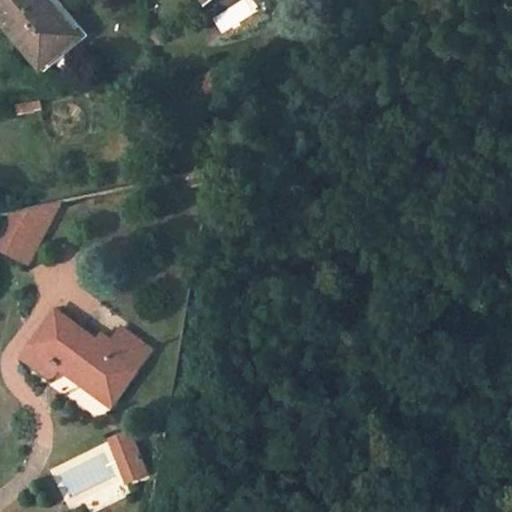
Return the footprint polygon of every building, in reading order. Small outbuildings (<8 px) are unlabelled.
[(50,1),(49,0),(0,0),(0,16),(42,67),(77,38),(48,3),(50,1)] [(42,67),(47,73),(91,37),(60,0),(50,0),(50,1),(48,3),(77,38),(42,67)] [(163,44),(159,27),(151,29),(154,47),(163,44)] [(15,211),(0,241),(0,253),(1,254),(21,264),(30,250),(36,254),(62,201),(15,211)] [(30,250),(21,264),(23,264),(29,268),(36,254),(30,250)] [(47,355),(61,365),(114,404),(139,370),(153,349),(126,329),(116,343),(115,343),(111,350),(55,310),(42,330),(57,340),(47,355)] [(23,358),(51,378),(61,365),(47,355),(57,340),(42,330),(23,358)] [(116,343),(104,335),(99,342),(111,350),(115,343),(116,343)] [(119,439),(138,480),(151,473),(133,432),(119,439)] [(111,443),(131,483),(137,480),(138,480),(119,439),(111,443)]
